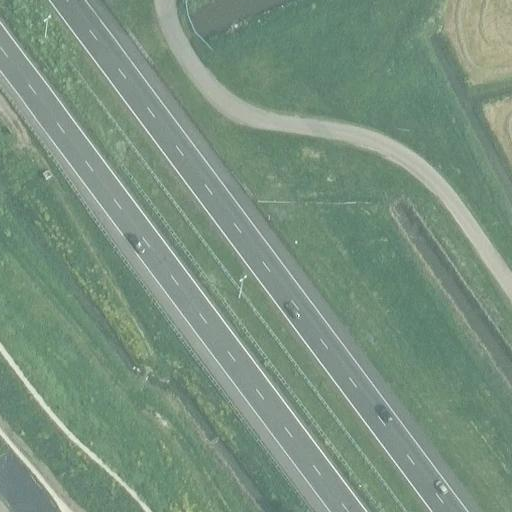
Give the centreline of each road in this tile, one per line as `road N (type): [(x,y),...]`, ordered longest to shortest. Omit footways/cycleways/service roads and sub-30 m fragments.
road 1 (motorway): [(448,511),(64,0)]
road 2 (motorway): [(0,49),(348,511)]
road 3 (unclassified): [(511,298),(415,168),(346,135),(247,120),(222,100),(191,67),(166,0)]
road 4 (track): [(146,383),(152,363),(135,328),(0,108)]
